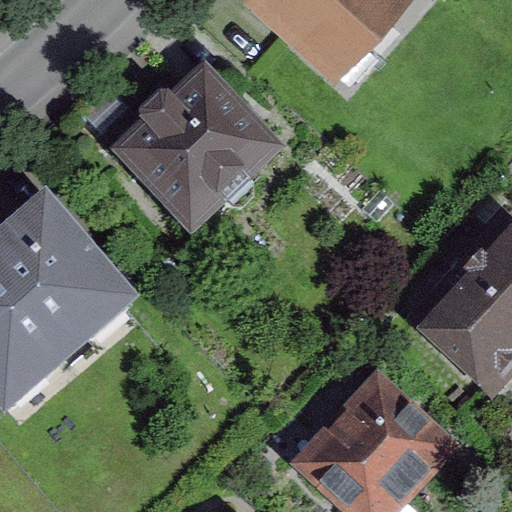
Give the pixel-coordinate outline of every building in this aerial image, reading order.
[(263,0),(334,64),(393,0),(263,0)] [(116,161),(189,246),(288,162),(214,77),(116,161)] [(56,207),(0,253),(0,413),(16,432),(151,318),(56,207)] [(511,252),(428,340),(500,408),(511,395),(511,252)] [(387,385),(299,479),(334,511),(422,511),(469,462),(387,385)]
